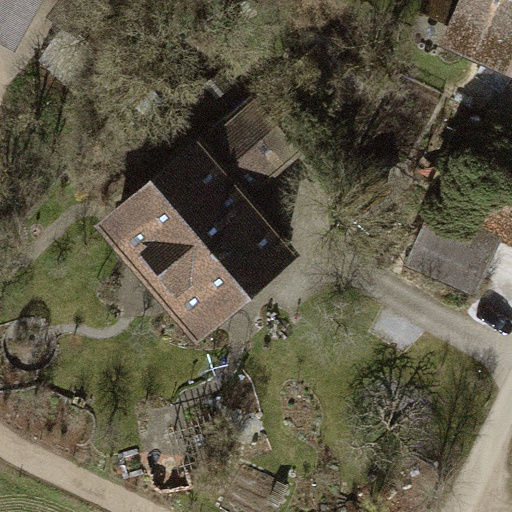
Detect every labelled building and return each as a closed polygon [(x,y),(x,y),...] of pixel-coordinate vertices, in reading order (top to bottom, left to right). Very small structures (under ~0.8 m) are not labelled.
[(39,0),(0,0),(0,27),(18,37),(39,0)] [(138,0),(60,0),(47,17),(62,28),(36,61),(70,88),(138,0)] [(444,41),(507,68),(511,57),(511,0),(426,0),(422,11),(452,24),(444,41)] [(319,43),(280,73),(319,122),(358,92),(319,43)] [(220,74),(209,84),(224,99),(234,88),(220,74)] [(256,92),(200,138),(248,196),(304,150),(256,92)] [(511,124),(508,122),(463,219),(432,204),(405,263),(478,297),(504,239),(511,242),(511,124)] [(200,138),(102,220),(198,334),(296,252),(248,196),(200,138)]
